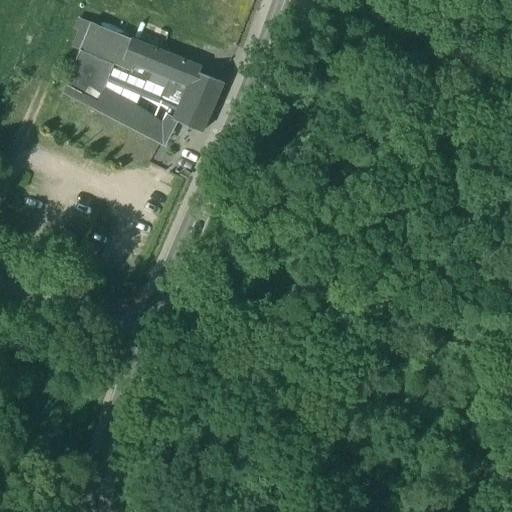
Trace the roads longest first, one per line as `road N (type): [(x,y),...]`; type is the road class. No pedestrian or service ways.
road 1 (secondary): [(285,0),(148,330)]
road 2 (track): [(287,0),(511,90)]
road 3 (secondary): [(148,330),(96,511)]
road 4 (unclassified): [(148,330),(0,284)]
